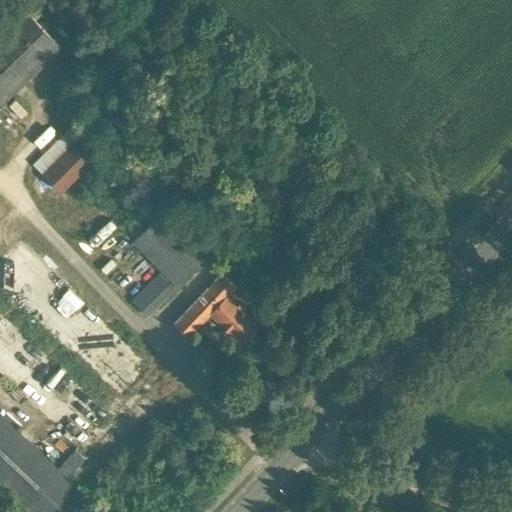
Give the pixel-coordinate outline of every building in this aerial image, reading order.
[(25,10),(0,34),(0,103),(60,45),(25,10)] [(61,190),(96,154),(68,127),(33,163),(61,190)] [(205,236),(191,249),(157,213),(130,239),(175,286),(216,247),(205,236)] [(132,299),(147,314),(173,287),(158,272),(132,299)] [(220,273),(174,322),(188,335),(211,311),(242,341),(261,322),(229,292),(233,288),(220,273)] [(86,458),(74,448),(56,468),(0,414),(0,481),(23,503),(20,507),(25,511),(61,511),(81,491),(67,477),(86,458)] [(400,428),(393,435),(390,438),(398,445),(408,435),(400,428)]
